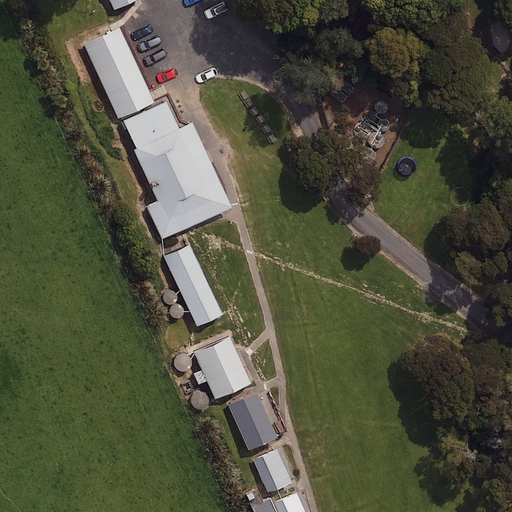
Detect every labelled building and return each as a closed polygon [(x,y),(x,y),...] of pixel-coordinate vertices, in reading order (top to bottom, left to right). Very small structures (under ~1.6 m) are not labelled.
[(153,99),(118,24),(83,40),(118,115),(153,99)] [(179,124),(166,98),(121,119),(158,198),(146,203),(162,237),(231,205),(191,119),(179,124)] [(222,311),(187,240),(163,252),(197,323),(222,311)] [(249,379),(228,334),(194,349),(202,367),(193,371),(198,382),(207,378),(214,394),(249,379)] [(258,398),(255,390),(228,402),(247,446),(284,430),(267,393),(258,398)] [(294,478),(280,445),(253,457),(267,490),(294,478)] [(306,511),(297,489),(273,500),(270,495),(252,503),(255,511),(306,511)]
